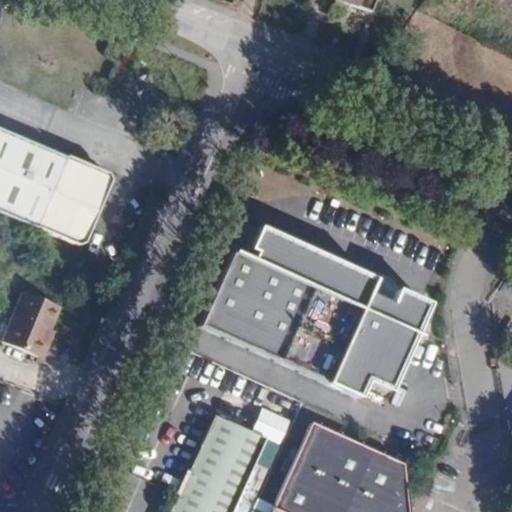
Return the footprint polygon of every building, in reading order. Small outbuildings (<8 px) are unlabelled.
[(0,126),(0,208),(77,240),(84,239),(89,237),(113,177),(112,172),(109,167),(69,150),(67,155),(0,126)] [(231,271),(200,340),(235,356),(358,416),(366,399),(393,409),(431,322),(325,274),(321,272),(259,244),(246,277),(231,271)] [(29,289),(8,338),(43,353),(63,304),(29,289)] [(231,511),(269,425),(220,401),(170,511),(231,511)] [(410,511),(406,448),(314,407),(267,511),(410,511)]
